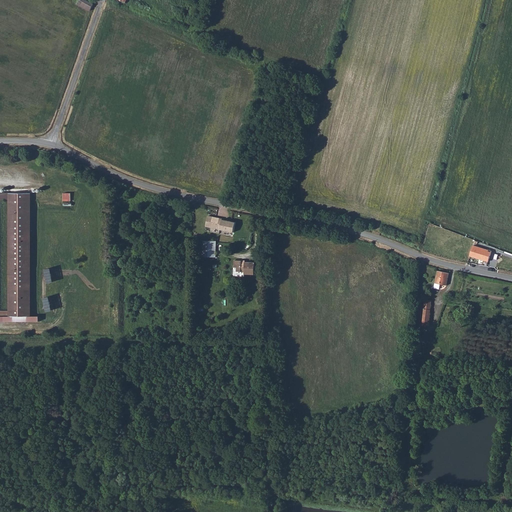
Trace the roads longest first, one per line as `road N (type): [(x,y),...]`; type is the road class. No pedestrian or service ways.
road 1 (unclassified): [(50,144),(146,186),(329,224),(511,277)]
road 2 (track): [(269,212),(270,511)]
road 3 (track): [(0,478),(269,475)]
road 4 (track): [(0,342),(269,341)]
road 5 (unclassified): [(102,0),(50,144)]
